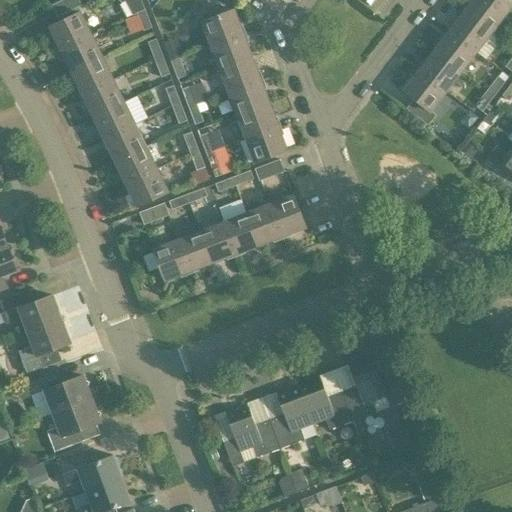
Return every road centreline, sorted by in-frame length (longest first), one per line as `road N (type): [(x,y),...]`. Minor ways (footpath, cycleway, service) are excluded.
road 1 (residential): [(0,58),(40,113),(118,324),(144,369)]
road 2 (residential): [(144,369),(377,285)]
road 3 (residential): [(326,131),(423,0)]
road 4 (residential): [(377,285),(326,131)]
road 5 (residential): [(144,369),(174,408),(208,511)]
road 6 (residential): [(377,285),(511,238)]
